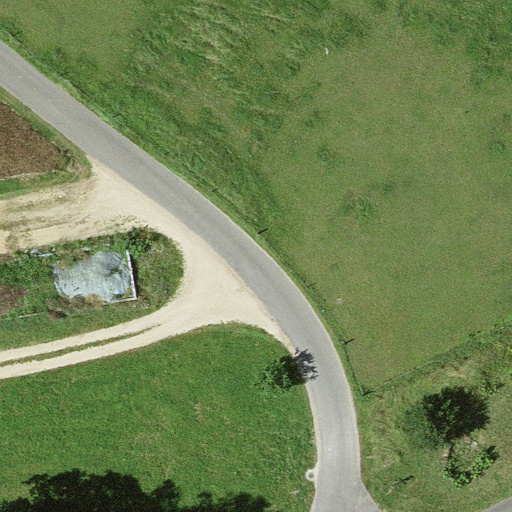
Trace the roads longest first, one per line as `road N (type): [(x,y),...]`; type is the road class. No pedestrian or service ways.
road 1 (unclassified): [(339,511),(345,464),(336,385),(288,302),(239,250),(0,52)]
road 2 (track): [(288,302),(0,367)]
